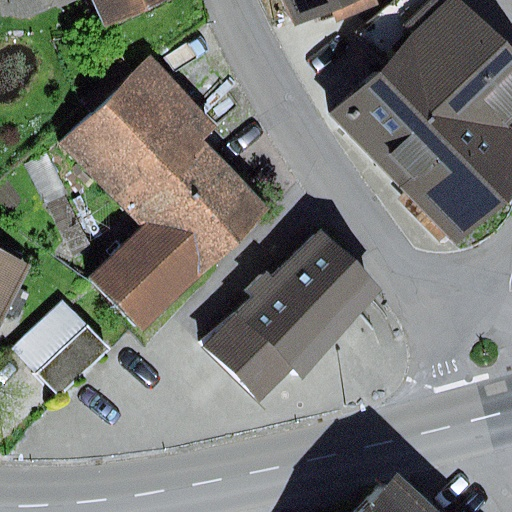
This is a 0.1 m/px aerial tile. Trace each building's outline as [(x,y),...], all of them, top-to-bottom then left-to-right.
[(160,0),(96,0),(104,22),(160,0)] [(281,0),(290,20),(335,0),(281,0)] [(381,64),(329,115),(381,170),(420,211),(445,237),(511,170),(511,152),(502,143),(511,132),(511,130),(499,116),(511,103),(511,102),(511,78),(436,0),(394,0),(353,34),(381,64)] [(54,145),(132,228),(79,278),(128,330),(255,212),(191,144),(206,129),(143,62),(54,145)] [(371,292),(305,229),(258,278),(254,274),(237,291),(242,296),(191,348),(246,401),(276,370),(287,380),(371,292)] [(0,311),(22,267),(0,256),(0,311)] [(28,376),(80,328),(57,304),(5,352),(28,376)] [(102,351),(80,328),(28,376),(50,399),(102,351)] [(404,511),(377,486),(351,511),(404,511)]
